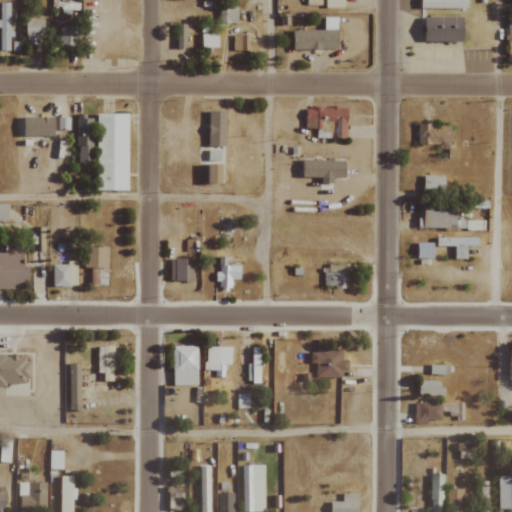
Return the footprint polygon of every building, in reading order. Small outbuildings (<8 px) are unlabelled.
[(465,0),(416,0),(416,8),(465,9),(465,0)] [(79,11),(79,1),(59,1),(59,15),(70,15),(70,11),(79,11)] [(0,50),(9,50),(11,3),(0,3),(0,7),(0,50)] [(236,24),(237,8),(217,7),(216,23),(236,24)] [(511,16),(509,17),(509,29),(502,29),(503,55),(511,54),(511,16)] [(418,42),(457,42),(458,18),(419,18),(418,42)] [(44,19),(25,19),(25,46),(39,45),(39,36),(44,36),(44,19)] [(288,50),(335,49),(335,21),(321,22),(321,30),(287,31),(288,50)] [(183,49),(182,33),(188,33),(188,24),(173,25),(173,49),(183,49)] [(76,47),(76,27),(58,26),(58,47),(76,47)] [(198,34),(198,48),(216,48),(216,34),(198,34)] [(251,35),(230,36),(230,53),(252,52),(251,35)] [(328,138),(342,138),(343,108),(302,107),(302,130),(328,130),(328,138)] [(203,146),(220,147),(221,111),(204,110),(203,146)] [(130,113),(99,113),(98,190),(129,190),(130,113)] [(25,135),(55,136),(56,117),(25,117),(25,135)] [(94,119),(77,119),(76,162),(93,163),(94,119)] [(414,124),(414,144),(445,144),(445,124),(414,124)] [(341,178),(342,160),(297,159),(297,177),(341,178)] [(222,183),(222,164),(200,163),(200,182),(222,183)] [(443,194),(444,176),(420,176),(419,193),(443,194)] [(0,221),(9,222),(10,204),(0,204),(0,221)] [(434,238),(434,247),(452,246),(452,259),(464,259),(463,246),(476,246),(476,237),(434,238)] [(413,258),(430,258),(430,243),(413,243),(413,258)] [(0,289),(25,289),(24,244),(6,245),(7,253),(0,252),(0,289)] [(109,247),(85,247),(85,269),(90,269),(90,285),(108,286),(109,247)] [(229,256),(217,257),(217,272),(215,272),(215,288),(229,287),(229,280),(239,280),(239,265),(229,265),(229,256)] [(171,280),(189,281),(190,265),(183,265),(183,259),(171,258),(171,280)] [(53,286),(77,286),(77,263),(53,263),(53,286)] [(320,287),(342,288),(342,272),(321,272),(320,287)] [(98,373),(104,373),(104,381),(113,381),(113,370),(118,370),(118,347),(99,346),(98,373)] [(168,346),(169,386),(194,385),(193,346),(168,346)] [(228,347),(202,347),(201,370),(212,370),(212,377),(222,377),(222,364),(227,364),(228,347)] [(245,383),(258,383),(259,348),(246,348),(245,383)] [(312,377),(338,377),(338,371),(345,370),(344,359),(339,359),(338,349),(306,350),(306,363),(312,363),(312,377)] [(0,384),(30,384),(29,354),(0,354),(0,384)] [(441,365),(426,364),(426,373),(440,374),(441,365)] [(443,396),(443,383),(418,382),(418,395),(443,396)] [(27,396),(27,385),(3,385),(3,396),(27,396)] [(234,408),(247,408),(247,394),(234,395),(234,408)] [(411,422),(438,421),(437,402),(410,403),(411,422)] [(456,458),(471,458),(471,447),(456,446),(456,458)] [(63,451),(50,451),(49,469),(63,470),(63,451)] [(261,464),(239,465),(240,511),(262,511),(261,464)] [(209,511),(208,465),(196,465),(197,511),(209,511)] [(511,511),(511,469),(508,470),(508,476),(497,476),(498,509),(510,509),(509,511),(511,511)] [(426,511),(440,511),(442,474),(428,474),(426,511)] [(74,511),(75,477),(61,477),(60,511),(74,511)] [(46,482),(18,482),(18,510),(46,510),(46,482)] [(488,511),(489,482),(478,482),(477,511),(488,511)] [(443,511),(461,511),(461,489),(444,489),(443,511)] [(232,511),(233,493),(214,493),(214,511),(232,511)] [(354,511),(355,493),(338,493),(338,501),(326,501),(325,511),(354,511)]
